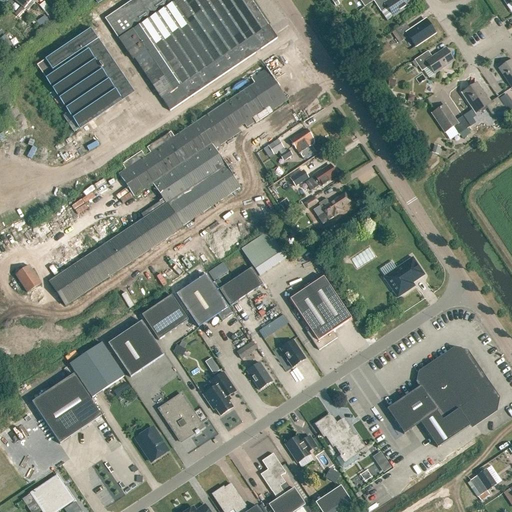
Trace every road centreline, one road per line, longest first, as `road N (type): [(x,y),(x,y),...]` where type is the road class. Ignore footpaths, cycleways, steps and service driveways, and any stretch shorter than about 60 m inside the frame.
road 1 (residential): [(466,286),(133,511)]
road 2 (unclassified): [(466,286),(284,0)]
road 3 (unknown): [(350,364),(387,429),(409,446),(427,449),(485,419),(511,394)]
